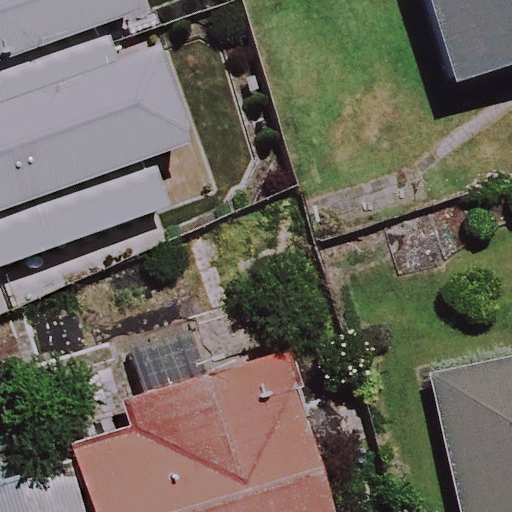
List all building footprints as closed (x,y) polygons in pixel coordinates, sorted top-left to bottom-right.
[(222,0),(0,0),(0,177),(253,101),(222,0)] [(511,0),(404,0),(430,92),(511,69),(511,0)] [(314,511),(274,366),(117,409),(121,424),(59,442),(64,463),(77,511),(314,511)] [(511,511),(511,372),(425,391),(451,511),(511,511)] [(0,480),(0,511),(77,511),(64,463),(0,480)]
